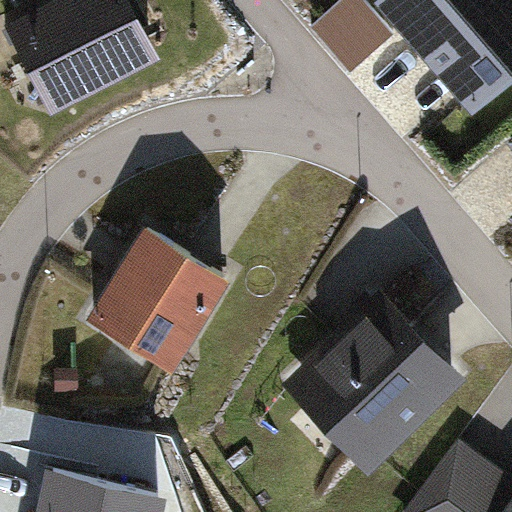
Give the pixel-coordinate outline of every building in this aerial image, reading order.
[(141,0),(26,0),(6,10),(52,102),(165,46),(141,0)] [(511,0),(391,0),(477,100),(511,70),(511,0)] [(233,264),(149,214),(91,311),(176,361),(233,264)] [(386,279),(288,375),(373,460),(470,365),(386,279)] [(511,511),(511,468),(461,435),(409,511),(511,511)] [(61,462),(51,511),(150,511),(156,479),(61,462)]
